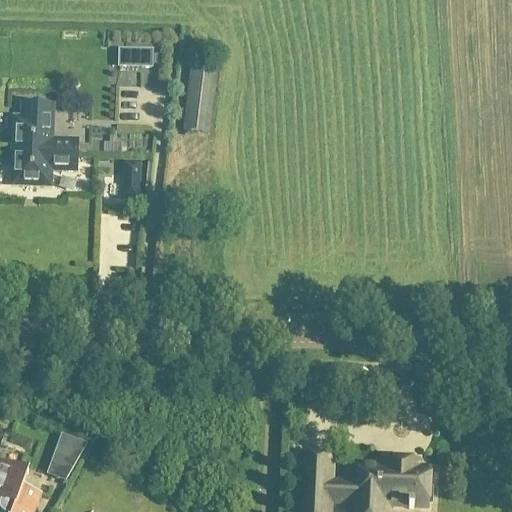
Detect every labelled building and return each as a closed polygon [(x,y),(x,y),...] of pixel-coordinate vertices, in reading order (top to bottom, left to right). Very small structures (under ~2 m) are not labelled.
[(245,93),(278,97),(284,29),(252,26),(245,93)] [(219,94),(223,71),(186,66),(177,129),(205,133),(211,93),(219,94)] [(14,119),(13,153),(77,155),(77,142),(51,141),(53,106),(33,105),(24,105),(23,105),(23,106),(22,119),(14,119)] [(77,155),(13,153),(12,186),(50,187),(50,171),(76,172),(77,155)] [(124,163),(123,176),(139,176),(140,164),(124,163)] [(68,264),(67,244),(29,245),(29,266),(68,264)] [(303,460),(300,511),(327,511),(328,502),(352,503),(352,511),(386,511),(386,505),(426,507),(428,471),(417,470),(417,464),(385,463),(385,470),(361,469),(359,486),(329,486),(330,462),(303,460)] [(28,473),(0,462),(0,500),(2,502),(0,504),(0,511),(35,511),(42,495),(23,488),(28,473)]
